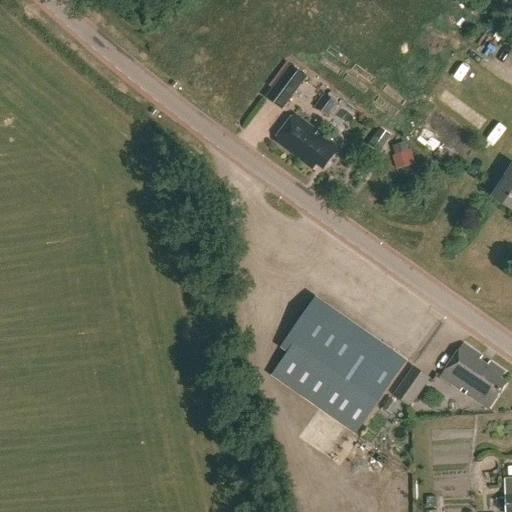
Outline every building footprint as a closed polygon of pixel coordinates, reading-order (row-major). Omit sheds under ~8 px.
[(291,65),(267,99),(283,110),(307,77),(291,65)] [(325,94),(315,107),(329,118),(339,104),(325,94)] [(323,173),(338,152),(317,137),(315,140),(311,137),(313,135),(292,120),(274,145),(289,157),(291,154),(302,162),(300,164),(314,175),(318,169),(323,173)] [(381,128),(372,140),(383,147),(391,135),(381,128)] [(405,143),(393,146),(396,155),(408,151),(405,143)] [(511,170),(493,201),(511,212),(511,170)] [(358,434),(408,364),(318,299),(284,348),(291,353),(275,376),(358,434)] [(482,358),(464,345),(442,378),(462,392),(465,388),(469,391),(467,395),(490,410),(507,383),(501,379),(505,373),(490,363),(487,367),(480,362),(482,358)] [(414,367),(394,396),(410,408),(430,379),(414,367)] [(389,399),(383,410),(392,415),(398,404),(389,399)] [(437,498),(427,498),(427,508),(437,507),(437,498)]
